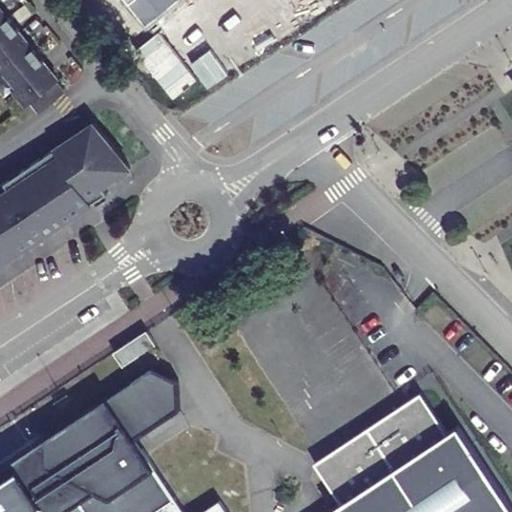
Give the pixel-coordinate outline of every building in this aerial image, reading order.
[(0,70),(4,76),(8,73),(21,87),(17,91),(29,106),(35,102),(44,111),(67,92),(59,82),(62,80),(47,62),(48,61),(37,48),(36,48),(22,31),(23,30),(13,17),(12,18),(0,3),(0,70)] [(6,201),(0,205),(0,266),(26,249),(25,248),(22,243),(29,239),(32,243),(37,240),(38,242),(110,193),(106,186),(134,168),(98,122),(0,187),(0,191),(3,195),(6,201)] [(29,239),(22,243),(25,248),(32,243),(29,239)] [(148,339),(142,330),(112,350),(118,359),(148,339)] [(376,366),(312,406),(329,434),(393,394),(376,366)] [(43,452),(0,480),(0,481),(21,511),(102,511),(87,489),(140,450),(132,442),(178,414),(177,380),(147,367),(41,437),(43,452)] [(140,450),(87,489),(102,511),(510,511),(511,511),(511,484),(474,422),(457,430),(430,386),(325,456),(352,498),(329,511),(246,511),(232,489),(202,511),(154,439),(140,450)] [(307,412),(278,431),(294,456),(323,438),(307,412)] [(21,511),(0,481),(0,511),(21,511)]
